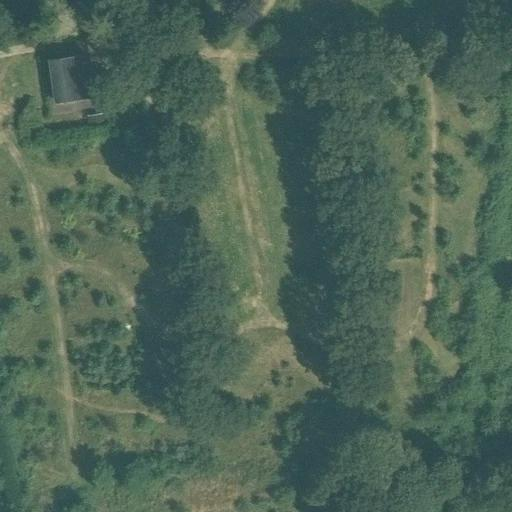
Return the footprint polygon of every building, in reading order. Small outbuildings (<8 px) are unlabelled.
[(87,54),(46,60),(53,102),(94,96),(87,54)] [(159,67),(128,72),(132,90),(135,90),(160,85),(162,85),(159,67)] [(86,117),(87,128),(104,126),(102,114),(86,117)] [(228,205),(226,154),(205,154),(205,164),(191,165),(193,207),(228,205)] [(450,175),(496,175),(496,154),(450,154),(450,175)] [(50,205),(56,228),(96,219),(91,195),(50,205)] [(278,223),(312,224),(312,200),(279,199),(278,223)] [(215,259),(221,258),(224,282),(247,279),(242,240),(213,243),(215,259)] [(0,273),(16,270),(13,255),(0,257),(0,273)] [(440,272),(439,289),(468,290),(469,273),(440,272)] [(372,312),(387,312),(386,287),(371,287),(372,312)] [(0,328),(29,327),(28,305),(0,306),(0,328)] [(117,321),(72,328),(75,348),(120,342),(117,321)] [(439,351),(435,372),(463,378),(470,342),(425,333),(422,347),(439,351)] [(0,368),(1,399),(20,399),(19,383),(39,382),(38,366),(0,368)] [(407,382),(406,384),(383,374),(372,401),(449,433),(461,405),(407,382)] [(128,401),(129,382),(85,379),(84,398),(128,401)] [(139,430),(97,437),(100,455),(142,448),(139,430)]
